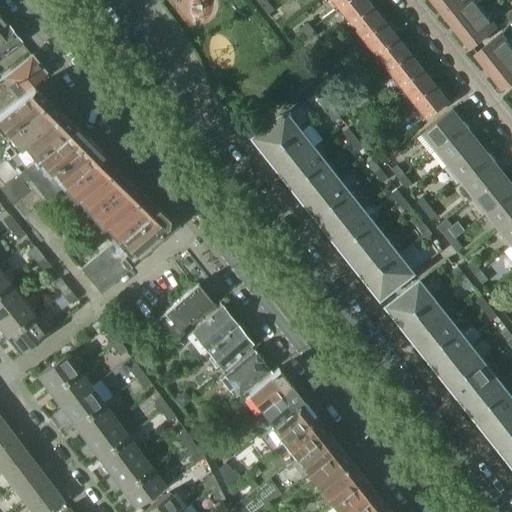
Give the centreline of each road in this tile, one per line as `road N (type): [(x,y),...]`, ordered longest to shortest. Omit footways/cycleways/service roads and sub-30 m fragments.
road 1 (tertiary): [(504,511),(104,0)]
road 2 (tertiary): [(199,219),(429,511)]
road 3 (tertiary): [(22,0),(199,219)]
road 4 (residential): [(0,378),(199,219)]
road 5 (residential): [(406,0),(511,132)]
road 6 (residential): [(91,511),(0,391)]
